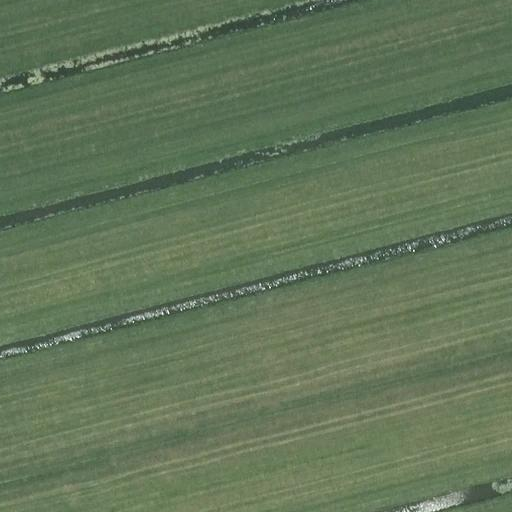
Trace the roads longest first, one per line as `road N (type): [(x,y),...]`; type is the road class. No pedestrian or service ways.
road 1 (track): [(466,0),(0,121)]
road 2 (track): [(511,466),(329,511)]
